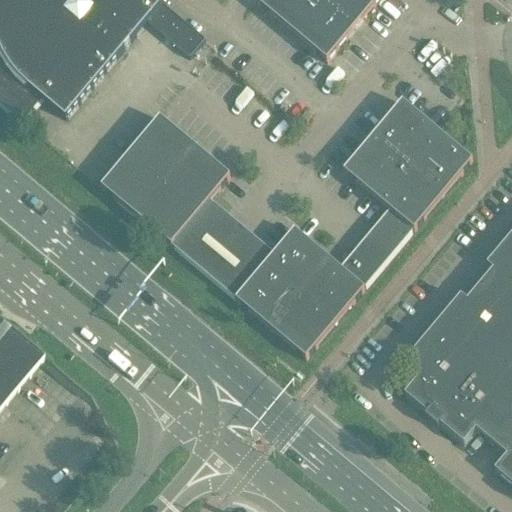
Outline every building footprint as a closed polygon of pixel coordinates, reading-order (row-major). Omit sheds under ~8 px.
[(206,45),(152,0),(0,0),(0,106),(0,107),(5,112),(11,117),(16,121),(22,126),(42,103),(66,124),(147,27),(190,63),(206,45)] [(364,22),(382,0),(264,0),(257,8),(327,66),(349,41),(347,40),(354,32),(355,32),(356,32),(357,31),(357,30),(357,29),(356,28),(363,21),(364,22)] [(307,364),(473,166),(403,107),(382,133),(383,134),(377,142),(376,141),(375,141),(374,142),(374,143),(374,144),(374,145),(368,153),(366,151),(345,177),(391,217),(341,274),(340,273),(338,275),(331,268),(331,267),(331,266),(330,265),(329,265),(328,265),(327,265),(320,259),(321,257),(295,236),(276,259),(211,205),(231,182),(205,160),(204,162),(196,155),(197,154),(197,153),(196,153),(195,152),(194,152),(193,152),(193,153),(185,146),(186,144),(161,123),(102,193),(307,364)] [(511,240),(487,270),(493,275),(468,306),(461,300),(415,356),(417,385),(405,400),(429,420),(433,418),(441,425),(440,430),(464,450),(477,435),(507,461),(495,475),(511,490),(511,240)] [(0,415),(42,365),(0,329),(0,415)]
